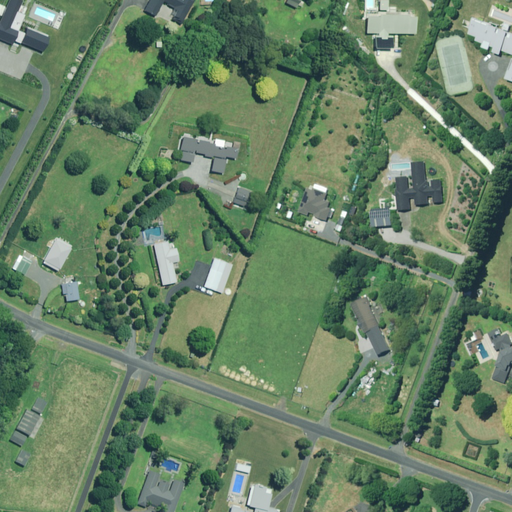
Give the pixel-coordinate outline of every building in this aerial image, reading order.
[(148,0),(143,11),(155,17),(162,3),(177,11),(172,19),(181,23),(193,1),(191,0),(148,0)] [(300,0),(287,0),(285,4),(296,9),(300,0)] [(51,25),(60,30),(66,20),(69,22),(75,10),(59,1),(54,10),(44,4),(37,17),(42,20),(40,22),(32,18),(23,34),(35,41),(38,35),(47,39),(52,30),(49,29),(51,25)] [(407,18),(407,13),(396,13),(396,11),(390,11),(390,12),(378,12),(378,15),(366,14),(365,34),(374,34),(373,49),(391,49),(392,34),(414,34),(415,18),(407,18)] [(511,81),(511,33),(501,29),(501,30),(475,20),(474,24),(465,21),(464,26),(472,29),(470,34),(478,38),(477,41),(484,44),(483,48),(490,50),(491,46),(496,48),(494,52),(501,55),(503,51),(511,54),(511,69),(508,79),(511,81)] [(225,158),(234,160),(236,149),(239,150),(241,143),(234,142),(232,149),(223,147),(223,148),(213,146),(214,144),(182,138),(179,150),(181,151),(179,161),(191,163),(193,153),(205,155),(205,157),(212,158),(209,171),(222,174),(225,158)] [(427,188),(425,162),(412,163),(414,189),(409,189),(408,177),(397,178),(398,189),(396,190),(398,211),(411,210),(410,199),(415,198),(416,206),(429,205),(428,197),(433,196),(434,203),(444,203),(442,180),(433,181),(433,187),(427,188)] [(244,173),(243,173),(242,173),(241,173),(241,174),(240,174),(239,174),(239,175),(239,176),(238,177),(239,178),(239,179),(239,180),(240,180),(241,181),(242,181),(243,181),(244,181),(245,181),(245,180),(246,180),(246,179),(246,178),(247,178),(247,177),(247,176),(246,176),(246,175),(246,174),(245,174),(245,173),(244,173)] [(328,199),(329,189),(317,184),(316,187),(310,185),(300,213),(309,216),(310,213),(315,215),(314,217),(329,222),(333,211),(328,199)] [(248,193),(238,189),(233,203),(243,207),(248,193)] [(301,192),(294,189),(288,202),(296,205),(301,192)] [(393,226),(392,211),(372,212),(373,228),(393,226)] [(168,251),(167,242),(153,246),(162,286),(175,283),(171,263),(178,262),(175,249),(168,251)] [(36,251),(28,247),(25,251),(34,255),(36,251)] [(231,265),(214,259),(203,287),(221,294),(231,265)] [(29,265),(20,260),(14,271),(24,276),(29,265)] [(78,300),(75,283),(60,285),(62,295),(64,295),(65,302),(78,300)] [(372,310),(367,298),(352,305),(366,334),(380,327),(372,310)] [(394,337),(390,327),(377,333),(381,343),(394,337)] [(484,335),(481,328),(472,332),(474,336),(470,337),(472,341),(469,343),(479,365),(494,358),(498,360),(500,357),(495,351),(487,333),(484,335)] [(492,379),(505,383),(511,364),(511,346),(511,337),(509,331),(502,334),(499,328),(487,333),(495,351),(501,349),(502,352),(500,357),(498,360),(492,379)] [(378,348),(373,345),(368,354),(372,357),(378,348)] [(197,349),(192,347),(188,357),(194,359),(197,349)] [(359,366),(354,362),(349,368),(355,372),(359,366)] [(46,404),(38,399),(33,408),(30,406),(17,431),(15,430),(9,440),(21,447),(26,437),(28,438),(46,404)] [(28,458),(20,453),(15,462),(23,467),(28,458)] [(159,475),(149,472),(137,505),(145,508),(146,503),(161,509),(159,511),(172,511),(183,484),(171,479),(169,485),(157,481),(159,475)] [(277,511),(278,510),(267,508),(271,488),(251,483),(245,511),(240,510),(241,506),(230,503),(228,511),(277,511)]
